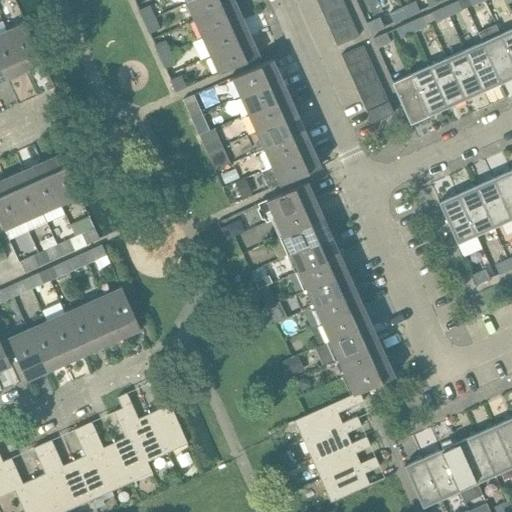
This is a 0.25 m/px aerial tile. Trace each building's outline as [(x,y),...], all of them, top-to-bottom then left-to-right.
[(234,0),(192,0),(187,3),(195,20),(235,2),(234,0)] [(318,0),(316,1),(322,12),(344,2),(342,0),(318,0)] [(444,6),(449,16),(462,10),(458,0),(444,6)] [(406,17),(420,11),(415,1),(402,7),(406,17)] [(235,2),(195,20),(202,38),(243,20),(235,2)] [(322,12),(327,23),(349,13),(344,2),(322,12)] [(144,22),(155,17),(149,5),(139,10),(144,22)] [(444,6),(431,12),(436,22),(449,16),(444,6)] [(393,23),(406,17),(402,7),(389,13),(393,23)] [(327,23),(332,34),(354,25),(349,13),(327,23)] [(422,16),(409,22),(413,32),(426,26),(422,16)] [(144,22),(149,34),(160,29),(155,17),(144,22)] [(371,33),(384,27),(380,17),(366,23),(371,33)] [(243,20),(202,38),(210,56),(251,37),(243,20)] [(25,22),(7,30),(25,71),(43,63),(25,22)] [(409,22),(396,28),(400,38),(413,32),(409,22)] [(332,34),(337,46),(359,36),(354,25),(332,34)] [(511,27),(500,33),(511,60),(511,27)] [(7,30),(0,33),(0,61),(8,79),(25,71),(7,30)] [(373,38),(377,48),(391,42),(386,32),(373,38)] [(511,60),(500,33),(482,41),(501,84),(511,78),(511,60)] [(251,37),(210,56),(219,74),(259,56),(251,37)] [(154,45),(160,57),(170,52),(165,40),(154,45)] [(482,41),(464,49),(483,92),(501,84),(482,41)] [(341,55),(346,67),(368,57),(363,45),(341,55)] [(464,49),(446,57),(465,100),(483,92),(464,49)] [(160,57),(165,69),(176,64),(170,52),(160,57)] [(346,67),(351,78),(373,68),(368,57),(346,67)] [(446,57),(428,65),(447,108),(465,100),(446,57)] [(237,97),(281,77),(273,59),(229,78),(237,97)] [(428,65),(410,73),(429,116),(447,108),(428,65)] [(351,78),(356,89),(378,79),(373,68),(351,78)] [(429,116),(410,73),(391,82),(410,124),(429,116)] [(175,92),(186,87),(181,75),(170,80),(175,92)] [(245,114),(289,95),(281,77),(237,97),(245,114)] [(356,89),(361,99),(383,90),(378,79),(356,89)] [(361,99),(366,111),(388,101),(383,90),(361,99)] [(193,95),(183,100),(191,118),(201,113),(193,95)] [(253,132),(297,112),(289,95),(245,114),(253,132)] [(388,101),(366,111),(372,123),(394,113),(388,101)] [(253,132),(246,135),(254,153),(261,150),(305,130),(297,112),(253,132)] [(209,130),(198,135),(206,153),(222,146),(214,128),(209,130)] [(269,167),(312,148),(305,130),(261,150),(269,167)] [(222,146),(206,153),(214,170),(230,163),(222,146)] [(277,185),(321,166),(312,148),(269,167),(262,170),(270,188),(277,185)] [(80,196),(62,153),(42,162),(61,204),(80,196)] [(42,213),(61,204),(42,162),(23,170),(42,213)] [(511,171),(511,169),(493,177),(511,219),(511,171)] [(42,213),(23,170),(5,179),(24,221),(42,213)] [(229,170),(220,174),(225,185),(234,180),(229,170)] [(511,219),(493,177),(475,185),(494,227),(511,219)] [(0,221),(4,230),(24,221),(5,179),(0,180),(0,221)] [(244,180),(235,183),(241,196),(242,197),(250,194),(244,180)] [(315,199),(307,182),(307,181),(259,203),(261,207),(259,210),(262,217),(265,217),(267,221),(271,219),(315,199)] [(494,227),(475,185),(457,193),(476,236),(494,227)] [(476,236),(457,193),(438,202),(457,244),(476,236)] [(271,219),(279,237),(323,217),(315,199),(271,219)] [(89,217),(76,222),(81,234),(86,245),(99,239),(94,228),(89,217)] [(287,254),(331,235),(323,217),(279,237),(287,254)] [(237,220),(222,226),(227,237),(234,234),(242,231),(237,220)] [(287,254),(295,272),(339,252),(331,235),(287,254)] [(49,261),(62,255),(57,245),(53,237),(40,242),(49,261)] [(62,255),(74,250),(70,239),(57,245),(62,255)] [(101,244),(89,250),(93,260),(106,255),(101,244)] [(347,270),(339,252),(295,272),(303,289),(347,270)] [(64,261),(69,271),(81,266),(77,255),(64,261)] [(24,272),(37,267),(32,256),(19,262),(24,272)] [(499,274),(511,268),(511,267),(508,259),(495,265),(499,274)] [(64,261),(51,267),(56,277),(69,271),(64,261)] [(476,285),(490,279),(485,269),(472,275),(476,285)] [(303,289),(295,293),(302,311),(303,311),(311,307),(355,287),(347,270),(303,289)] [(39,272),(27,277),(32,288),(44,282),(39,272)] [(254,290),(269,283),(266,276),(251,282),(254,290)] [(27,277),(14,283),(19,294),(32,288),(27,277)] [(266,285),(257,290),(264,307),(272,303),(274,302),(266,285)] [(103,296),(122,338),(141,329),(122,287),(103,296)] [(362,305),(355,287),(311,307),(319,324),(362,305)] [(84,304),(103,346),(122,338),(103,296),(84,304)] [(262,309),(256,311),(263,328),(270,325),(275,323),(276,323),(281,320),(286,318),(278,301),(273,304),(267,306),(265,307),(262,309)] [(103,346),(84,304),(65,313),(84,355),(103,346)] [(319,324),(327,342),(370,322),(362,305),(319,324)] [(84,355),(65,313),(46,321),(65,363),(84,355)] [(65,363),(46,321),(28,329),(47,371),(65,363)] [(370,322),(327,342),(335,359),(378,340),(370,322)] [(47,371),(28,329),(8,338),(27,380),(47,371)] [(335,359),(343,377),(386,357),(378,340),(335,359)] [(0,341),(0,370),(11,365),(0,341)] [(386,357),(343,377),(351,395),(359,391),(394,376),(386,357)] [(290,359),(281,363),(287,377),(296,373),(298,372),(292,358),(290,359)] [(149,413),(167,452),(187,443),(158,378),(148,382),(160,408),(149,413)] [(300,391),(309,387),(305,378),(296,382),(300,391)] [(364,401),(359,391),(351,395),(294,420),(303,440),(342,423),(338,414),(349,409),(349,407),(364,401)] [(147,462),(147,461),(167,452),(149,413),(138,418),(127,392),(117,397),(122,407),(147,462)] [(114,442),(132,482),(152,472),(147,461),(147,462),(122,407),(113,411),(125,437),(114,442)] [(342,423),(303,440),(312,460),(351,443),(346,432),(362,426),(357,416),(342,423)] [(511,464),(511,416),(494,425),(511,464)] [(82,425),(112,491),(132,482),(114,442),(103,447),(91,421),(82,425)] [(74,460),(91,500),(112,491),(82,425),(73,429),(85,455),(74,460)] [(495,475),(511,467),(511,464),(494,425),(476,433),(495,475)] [(477,483),(495,475),(476,433),(458,441),(477,483)] [(366,436),(351,443),(312,460),(321,480),(360,463),(355,453),(370,446),(366,436)] [(42,443),(72,508),(91,500),(74,460),(63,465),(51,439),(42,443)] [(458,441),(440,449),(459,491),(464,502),(482,494),(477,483),(458,441)] [(34,478),(48,511),(63,511),(72,508),(42,443),(33,447),(45,473),(34,478)] [(441,499),(459,491),(440,449),(422,457),(441,499)] [(280,453),(278,454),(284,469),(286,468),(292,465),(285,451),(280,453)] [(2,461),(3,461),(0,455),(0,497),(14,491),(15,491),(2,461)] [(375,456),(360,463),(321,480),(330,502),(370,484),(364,473),(379,466),(375,456)] [(14,491),(23,511),(48,511),(34,478),(23,483),(11,457),(3,461),(2,461),(15,491),(14,491)] [(422,457),(404,465),(423,507),(441,499),(422,457)] [(496,511),(508,511),(511,511),(507,501),(494,507),(496,511)]
